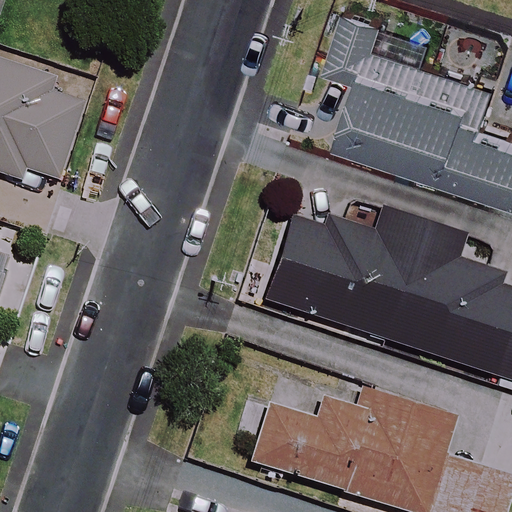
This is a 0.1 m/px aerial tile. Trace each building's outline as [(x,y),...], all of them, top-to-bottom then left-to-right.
[(504,90),(377,48),(348,136),(511,190),(511,127),(494,122),(504,90)] [(0,177),(19,184),(25,169),(63,182),(92,97),(0,64),(0,177)] [(464,237),(383,210),(375,235),(331,220),(328,230),(294,219),(267,300),(511,382),(511,290),(497,285),(500,276),(456,261),(464,237)] [(0,217),(0,296),(22,225),(0,217)] [(269,406),(251,460),(339,490),(332,508),(343,511),(509,511),(511,505),(511,478),(441,454),(453,419),(364,389),(357,410),(323,398),(315,421),(269,406)]
